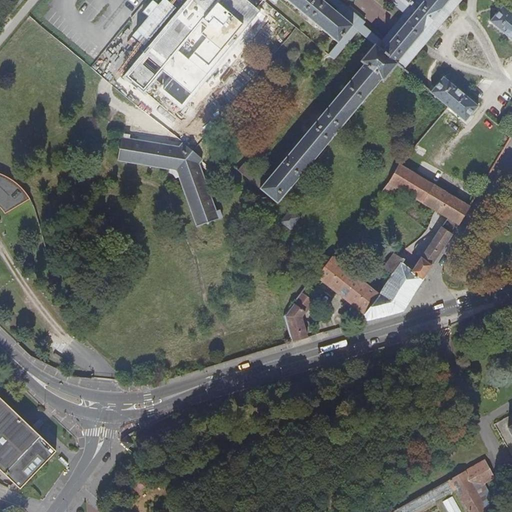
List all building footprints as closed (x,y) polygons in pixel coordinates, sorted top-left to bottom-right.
[(149,84),(182,109),(226,54),(252,72),(198,139),(190,132),(190,133),(178,147),(128,139),(128,136),(125,135),(121,134),(117,161),(169,170),(169,173),(170,173),(171,174),(172,175),(173,176),(175,178),(177,177),(195,227),(214,220),(221,218),(218,211),(215,212),(198,165),(209,151),(210,149),(203,143),(258,77),(308,119),(305,123),(310,127),(265,181),(243,163),(236,171),(276,204),(334,134),(380,79),(382,81),(396,64),(402,68),(459,0),(189,0),(180,11),(125,77),(142,92),(149,84)] [(511,15),(501,6),(488,22),(511,41),(511,15)] [(477,106),(442,77),(429,92),(446,107),(444,110),(446,112),(449,109),(464,122),(477,106)] [(485,155),(494,160),(498,153),(489,148),(485,155)] [(398,165),(387,182),(414,199),(413,201),(419,205),(421,203),(431,185),(398,165)] [(0,208),(1,210),(2,212),(3,213),(27,198),(22,189),(15,183),(7,177),(3,175),(0,173),(0,208)] [(387,182),(381,191),(395,201),(402,191),(387,182)] [(431,185),(421,203),(457,225),(468,207),(431,185)] [(441,227),(437,233),(414,267),(425,273),(447,240),(451,234),(441,227)] [(403,260),(393,253),(383,268),(389,272),(387,276),(389,278),(378,295),(379,296),(364,315),(366,320),(401,310),(416,288),(425,273),(414,267),(412,271),(401,263),(403,260)] [(331,257),(316,276),(342,297),(364,315),(379,296),(378,295),(331,257)] [(414,267),(403,260),(401,263),(412,271),(414,267)] [(301,293),(293,304),(304,312),(312,301),(301,293)] [(284,316),(291,342),(305,338),(301,323),(300,323),(297,320),(299,317),(300,319),(300,317),(304,312),(293,304),(284,316)] [(56,451),(0,398),(0,470),(20,489),(56,451)] [(127,436),(120,441),(127,448),(140,436),(135,429),(127,436)] [(484,461),(447,481),(453,490),(456,489),(469,511),(484,511),(487,511),(496,506),(483,483),(494,478),(484,461)] [(413,511),(453,490),(447,481),(398,509),(399,511),(413,511)] [(461,511),(452,495),(442,501),(448,511),(461,511)]
